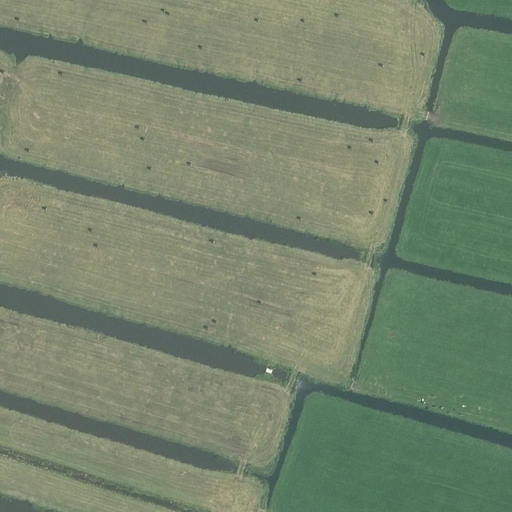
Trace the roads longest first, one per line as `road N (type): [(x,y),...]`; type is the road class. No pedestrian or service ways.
road 1 (track): [(252,511),(257,492),(241,479),(246,464),(268,468),(297,367),(511,428)]
road 2 (track): [(337,380),(412,113),(438,118)]
